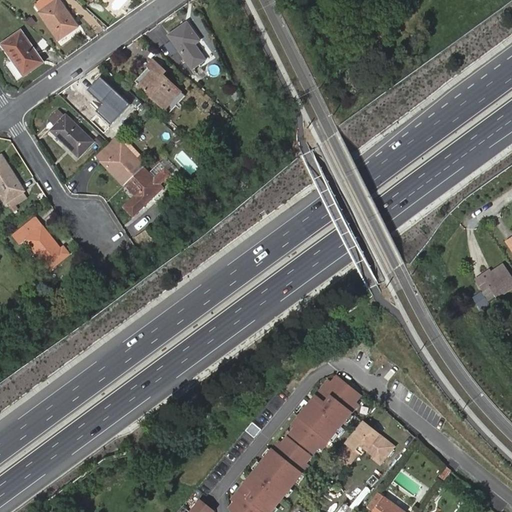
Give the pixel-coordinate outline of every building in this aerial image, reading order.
[(40,12),(58,0),(43,0),(35,5),(40,12)] [(78,27),(59,0),(58,0),(40,12),(58,40),(78,27)] [(199,40),(188,23),(169,35),(192,69),(205,60),(195,43),(199,40)] [(44,62),(21,31),(1,44),(24,76),(44,62)] [(166,72),(153,59),(147,66),(152,71),(140,85),(165,110),(181,92),(163,75),(166,72)] [(130,105),(100,76),(87,90),(104,106),(98,113),(112,125),(130,105)] [(238,92),(232,97),(235,101),(241,96),(238,92)] [(93,142),(65,115),(51,130),(79,157),(93,142)] [(102,161),(125,185),(144,168),(121,143),(102,161)] [(7,201),(23,191),(15,178),(16,178),(2,156),(0,156),(0,194),(5,203),(7,201)] [(159,164),(149,173),(154,178),(164,169),(159,164)] [(144,168),(125,185),(135,196),(144,205),(163,188),(160,185),(170,175),(164,169),(154,178),(149,173),(144,168)] [(27,198),(23,191),(7,201),(11,208),(27,198)] [(144,205),(135,196),(124,207),(133,216),(144,205)] [(61,249),(37,218),(15,235),(20,242),(26,239),(50,269),(70,254),(64,247),(61,249)] [(137,237),(145,251),(155,244),(146,231),(137,237)] [(511,270),(508,265),(496,273),(498,275),(489,281),(494,289),(501,300),(511,292),(511,270)] [(498,275),(496,273),(494,270),(480,280),(488,293),(494,289),(489,281),(498,275)] [(326,379),(291,422),(294,424),(288,431),(311,450),(316,444),(319,446),(355,402),(352,400),(357,393),(334,374),(329,381),(326,379)] [(251,421),(244,430),(253,437),(260,429),(251,421)] [(384,439),(364,422),(337,455),(347,463),(361,446),(372,455),(384,439)] [(308,454),(285,436),(279,443),(276,441),(231,499),(234,500),(228,507),(233,511),(267,511),(305,463),(303,461),(308,454)] [(395,448),(384,439),(372,455),(375,457),(374,460),(380,466),(395,448)] [(363,478),(370,470),(364,465),(357,473),(363,478)] [(406,511),(385,497),(374,511),(406,511)] [(325,511),(332,511),(334,510),(322,500),(318,505),(325,511)] [(211,511),(198,501),(189,511),(211,511)]
